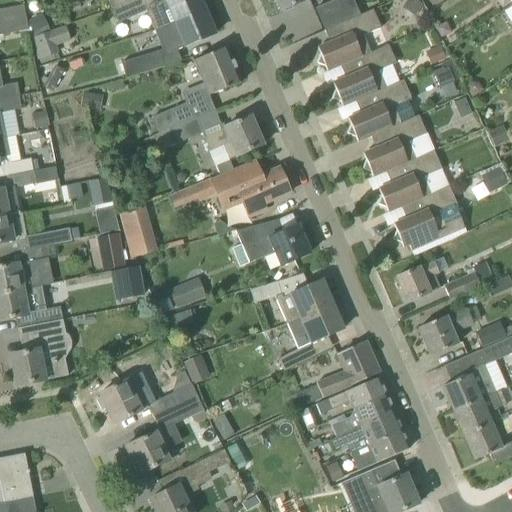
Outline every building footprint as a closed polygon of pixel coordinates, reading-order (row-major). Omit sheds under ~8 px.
[(155,31),(158,30),(162,28),(175,23),(204,10),(199,0),(163,0),(157,3),(155,0),(131,0),(111,8),(112,9),(118,23),(131,17),(146,11),(155,31)] [(276,0),(281,11),(305,0),(304,0),(276,0)] [(414,0),(407,0),(402,8),(414,17),(422,5),(414,0)] [(0,23),(26,18),(23,5),(0,9),(0,23)] [(169,54),(172,53),(215,34),(204,10),(175,23),(162,28),(158,30),(169,54)] [(372,10),(325,31),(330,43),(317,48),(320,54),(316,63),(325,67),(327,72),(340,66),(370,53),(363,36),(380,28),(372,10)] [(28,28),(28,30),(30,38),(50,31),(41,14),(27,21),(26,21),(28,28)] [(26,21),(26,18),(0,23),(0,35),(18,32),(28,30),(28,28),(26,21)] [(31,42),(37,60),(39,59),(53,54),(58,53),(56,47),(70,43),(65,28),(50,31),(30,38),(31,40),(31,42)] [(388,45),(370,53),(340,66),(345,78),(332,84),(335,90),(331,98),(340,102),(342,107),(355,102),(385,88),(399,82),(391,65),(395,64),(388,45)] [(425,53),(431,67),(446,60),(439,46),(425,53)] [(191,89),(195,99),(207,95),(208,96),(222,90),(241,82),(226,47),(194,61),(196,65),(201,77),(204,84),(191,89)] [(132,76),(163,67),(159,52),(128,60),(121,62),(125,78),(132,76)] [(443,67),(442,68),(433,72),(440,88),(445,86),(454,82),(450,71),(448,68),(444,70),(443,67)] [(385,88),(355,102),(360,114),(347,119),(350,125),(347,134),(355,137),(357,142),(370,137),(413,118),(406,101),(411,99),(403,81),(399,82),(385,88)] [(0,100),(18,97),(18,96),(19,96),(17,83),(1,87),(0,82),(0,100)] [(483,90),(479,84),(471,82),(465,86),(472,97),(483,90)] [(102,96),(83,92),(81,108),(99,111),(102,96)] [(0,100),(0,138),(4,138),(0,117),(0,113),(21,109),(18,97),(0,100)] [(463,97),(452,102),(456,110),(467,104),(463,97)] [(185,104),(152,117),(158,133),(192,120),(185,104)] [(46,111),(31,114),(34,129),(48,127),(46,111)] [(221,129),(220,126),(201,134),(202,137),(209,151),(222,145),(229,160),(236,157),(262,145),(250,116),(221,129)] [(373,177),(385,172),(415,159),(433,151),(418,116),(413,118),(370,137),(375,149),(363,154),(365,160),(362,169),(370,173),(373,177)] [(158,133),(154,135),(160,151),(165,149),(201,134),(195,118),(192,120),(158,133)] [(494,148),(509,140),(502,126),(487,134),(494,148)] [(0,177),(33,171),(31,160),(0,165),(0,157),(8,156),(4,138),(0,138),(0,177)] [(386,208),(388,213),(400,207),(430,194),(423,177),(441,170),(433,151),(415,159),(385,172),(390,184),(378,189),(380,196),(377,204),(386,208)] [(267,211),(265,204),(290,193),(282,176),(284,176),(282,170),(280,171),(279,168),(262,175),(256,161),(168,196),(173,207),(213,191),(221,211),(241,203),(247,219),(267,211)] [(219,175),(232,169),(229,162),(216,168),(219,175)] [(507,185),(507,184),(498,168),(485,174),(493,192),(507,185)] [(0,216),(8,215),(3,189),(35,183),(33,171),(0,177),(0,216)] [(107,178),(88,181),(93,207),(112,203),(107,178)] [(69,185),(60,187),(63,205),(72,203),(71,200),(71,199),(82,197),(80,183),(69,185)] [(430,194),(400,207),(405,219),(393,225),(395,231),(392,239),(401,243),(403,248),(408,245),(411,251),(424,245),(463,228),(453,206),(456,205),(448,187),(430,194)] [(130,258),(156,251),(145,208),(119,215),(130,258)] [(0,254),(48,245),(54,244),(71,241),(69,229),(26,237),(21,212),(19,212),(8,215),(0,216),(0,254)] [(274,252),(275,254),(280,266),(309,254),(297,226),(269,237),(263,224),(235,232),(241,245),(232,249),(239,267),(274,252)] [(101,273),(123,269),(116,236),(95,240),(101,273)] [(0,254),(0,265),(0,267),(0,294),(39,287),(34,261),(50,258),(48,245),(0,254)] [(418,269),(418,268),(396,278),(407,303),(439,289),(434,275),(438,274),(433,262),(418,269)] [(476,288),(494,280),(486,263),(466,272),(468,275),(443,286),(450,301),(469,292),(469,291),(476,288)] [(116,301),(144,295),(138,267),(110,273),(116,301)] [(292,322),(331,305),(321,281),(308,287),(302,274),(250,290),(254,303),(274,297),(286,324),(292,322)] [(177,309),(194,302),(205,297),(197,278),(169,290),(177,309)] [(33,314),(35,325),(35,326),(62,320),(60,307),(44,310),(39,287),(0,294),(0,320),(27,316),(27,315),(33,314)] [(292,322),(286,324),(297,350),(277,358),(283,372),(309,359),(303,347),(342,330),(331,305),(292,322)] [(452,333),(472,325),(480,321),(474,307),(472,308),(472,307),(461,312),(445,318),(445,317),(417,328),(429,356),(457,344),(452,333)] [(177,314),(165,317),(169,330),(181,326),(177,314)] [(16,386),(45,381),(68,376),(64,359),(59,334),(64,333),(62,320),(35,326),(35,325),(18,329),(20,340),(19,340),(22,353),(10,356),(16,386)] [(482,349),(507,338),(501,324),(476,335),(482,349)] [(495,394),(495,393),(490,381),(484,366),(511,353),(511,336),(507,338),(482,349),(482,350),(465,357),(472,373),(442,386),(453,411),(495,394)] [(322,397),(322,398),(352,385),(377,375),(379,373),(365,341),(361,343),(336,354),(344,373),(317,385),(297,393),(302,406),(322,397)] [(193,382),(211,374),(202,353),(184,361),(193,382)] [(350,402),(354,410),(386,397),(378,378),(328,400),(327,399),(315,404),(320,415),(332,410),(350,402)] [(140,409),(147,406),(153,418),(196,396),(190,385),(154,402),(148,391),(134,398),(126,381),(99,394),(100,397),(96,401),(101,410),(106,409),(113,424),(140,411),(140,409)] [(490,424),(485,413),(511,401),(506,389),(495,393),(495,394),(453,411),(464,436),(490,424)] [(159,430),(155,432),(124,447),(138,475),(168,461),(161,446),(185,434),(180,423),(191,418),(193,422),(198,423),(207,419),(196,396),(153,418),(159,430)] [(331,426),(332,428),(336,437),(329,440),(330,441),(394,414),(386,397),(354,410),(348,419),(331,426)] [(330,441),(330,442),(334,451),(348,446),(350,453),(401,431),(394,414),(330,441)] [(511,441),(500,447),(490,424),(464,436),(474,460),(488,454),(493,465),(511,457),(511,441)] [(229,438),(224,429),(217,433),(222,442),(229,438)] [(401,431),(350,453),(358,471),(409,449),(401,431)] [(319,438),(308,443),(311,449),(322,444),(319,438)] [(184,482),(162,493),(150,499),(155,511),(189,511),(186,504),(183,497),(198,490),(196,487),(193,480),(208,473),(230,462),(224,450),(179,472),(184,482)] [(32,497),(24,454),(0,458),(0,483),(4,503),(32,497)] [(344,479),(336,463),(326,468),(334,484),(344,479)] [(382,502),(386,511),(400,511),(418,505),(405,475),(386,483),(376,487),(370,472),(348,481),(361,511),(382,502)] [(0,511),(35,511),(32,497),(4,503),(0,504),(0,511)] [(220,506),(222,511),(229,511),(234,510),(231,501),(220,506)]
